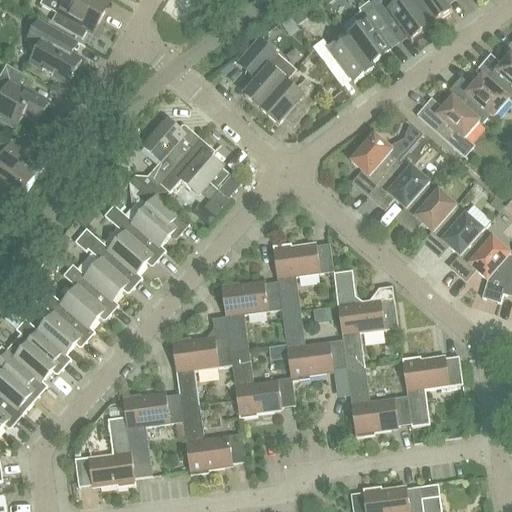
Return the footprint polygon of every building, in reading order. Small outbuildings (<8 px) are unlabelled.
[(44,0),(41,6),(58,16),(53,25),(83,41),(87,33),(93,36),(100,24),(106,14),(95,8),(99,0),(44,0)] [(376,0),(371,5),(385,24),(387,27),(396,21),(412,43),(432,28),(411,0),(376,0)] [(411,0),(432,28),(452,13),(442,0),(411,0)] [(362,28),(350,37),(374,71),(375,70),(373,67),(391,53),(375,31),(385,24),(371,5),(370,4),(360,11),(362,14),(355,18),(362,28)] [(64,36),(39,22),(28,42),(40,49),(31,65),(68,87),(83,62),(58,48),(64,36)] [(355,85),(374,71),(350,37),(349,38),(352,41),(340,50),(335,43),(328,48),(324,42),(314,50),(329,70),(339,63),(355,85)] [(296,73),(260,41),(239,65),(258,82),(245,97),(262,112),(287,84),(296,73)] [(511,56),(499,71),(489,62),(478,74),(483,78),(511,104),(511,56)] [(35,83),(7,67),(0,79),(0,95),(3,98),(0,102),(0,118),(4,121),(2,123),(16,131),(24,117),(38,125),(50,104),(29,93),(35,83)] [(511,105),(511,104),(483,78),(470,93),(459,84),(449,96),(453,100),(483,127),(492,118),(494,120),(509,103),(511,105)] [(297,92),(287,84),(262,112),(279,127),(297,107),(307,116),(324,97),(306,82),(297,92)] [(342,93),(333,101),(339,108),(348,101),(342,93)] [(483,128),(483,127),(453,100),(440,115),(430,106),(418,119),(468,162),(469,161),(467,159),(474,150),(465,142),(480,125),(483,128)] [(154,184),(159,188),(201,140),(190,131),(185,137),(168,122),(144,150),(161,165),(149,179),(154,184)] [(360,190),(370,199),(401,164),(424,138),(409,124),(408,125),(411,127),(406,142),(391,150),(375,137),(352,164),(370,180),(360,190)] [(29,137),(29,136),(0,147),(0,207),(7,213),(9,209),(12,211),(19,200),(21,202),(45,168),(43,166),(44,163),(28,152),(23,140),(29,137)] [(201,140),(159,188),(154,194),(164,203),(182,182),(199,198),(223,170),(206,155),(211,149),(201,140)] [(410,172),(401,164),(370,199),(380,207),(389,197),(406,212),(407,212),(428,188),(431,185),(412,169),(410,172)] [(126,218),(134,225),(161,249),(162,249),(176,232),(182,237),(191,227),(164,203),(154,194),(136,178),(130,185),(139,193),(136,197),(141,202),(133,210),(126,218)] [(242,187),(232,178),(219,193),(229,202),(242,187)] [(437,196),(428,188),(407,212),(406,212),(397,222),(407,231),(416,220),(434,235),(434,236),(455,212),(458,209),(439,193),(437,196)] [(201,216),(214,227),(233,206),(220,194),(219,195),(211,204),(201,216)] [(495,202),(490,207),(500,215),(504,210),(505,209),(496,201),(495,202)] [(125,236),(111,252),(110,252),(138,276),(152,260),(158,265),(167,254),(162,249),(161,249),(134,225),(126,218),(115,208),(105,219),(125,236)] [(464,219),(455,212),(434,236),(434,235),(424,246),(434,254),(443,244),(461,259),(461,260),(482,235),(485,233),(467,217),(464,219)] [(101,263),(87,279),(114,304),(114,303),(129,287),(134,292),(144,281),(138,276),(110,252),(111,252),(89,233),(77,246),(88,256),(90,253),(101,263)] [(482,235),(461,260),(461,259),(451,270),(461,278),(470,268),(488,283),(483,301),(501,306),(504,297),(511,273),(503,266),(511,256),(493,240),(491,243),(482,235)] [(283,317),(302,314),(297,280),(335,275),(331,247),(310,250),(309,246),(293,249),(292,246),(274,249),(279,285),(283,313),(282,313),(283,317)] [(78,290),(63,306),(63,307),(90,331),(91,330),(105,314),(110,319),(120,308),(114,303),(114,304),(87,279),(74,268),(64,278),(78,290)] [(347,371),(348,373),(366,370),(362,337),(399,331),(395,303),(383,305),(382,299),(381,299),(376,300),(374,303),(363,304),(357,299),(353,272),(335,275),(338,305),(344,343),(348,371),(347,371)] [(245,318),(282,313),(283,313),(279,285),(258,287),(258,284),(241,287),(241,284),(222,287),(229,341),(230,341),(232,354),(250,352),(245,318)] [(63,307),(63,306),(50,295),(41,305),(54,317),(40,333),(39,334),(67,358),(67,357),(81,341),(87,346),(96,335),(91,330),(90,331),(63,307)] [(19,297),(13,305),(24,313),(30,305),(19,297)] [(283,317),(292,380),(293,384),(311,381),(311,379),(327,377),(327,374),(347,371),(348,371),(344,343),(306,348),(302,314),(283,317)] [(23,338),(9,354),(16,360),(16,361),(43,385),(43,384),(57,368),(63,373),(72,362),(67,357),(67,358),(39,334),(40,333),(26,322),(17,332),(23,338)] [(181,397),(182,410),(201,408),(196,374),(233,369),(234,369),(232,354),(230,341),(229,341),(209,344),(208,340),(192,343),(191,340),(173,343),(180,397),(181,397)] [(0,365),(6,371),(0,378),(0,395),(19,412),(19,411),(25,416),(35,405),(30,400),(34,395),(39,400),(49,389),(43,384),(43,385),(16,361),(16,360),(9,354),(3,349),(0,352),(0,365)] [(254,386),(250,352),(232,354),(234,369),(233,369),(240,422),(259,419),(259,417),(275,415),(275,411),(297,408),(293,384),(292,380),(254,386)] [(403,362),(408,399),(409,399),(413,427),(412,427),(412,430),(431,427),(426,393),(464,388),(460,359),(439,362),(439,359),(422,362),(422,359),(403,362)] [(391,430),(412,427),(413,427),(409,399),(408,399),(371,404),(366,370),(348,373),(357,440),(376,438),(375,435),(392,433),(391,430)] [(0,395),(0,433),(10,422),(16,427),(25,416),(19,411),(19,412),(0,395)] [(147,430),(184,425),(182,410),(181,397),(180,397),(160,400),(159,397),(142,399),(142,397),(124,399),(126,420),(127,420),(133,467),(134,467),(136,481),(153,479),(151,465),(147,430)] [(205,442),(201,408),(182,410),(184,425),(191,478),(210,475),(210,473),(226,471),(226,468),(247,465),(243,437),(205,442)] [(137,488),(136,481),(134,467),(133,467),(127,420),(126,420),(109,423),(114,457),(82,461),(76,462),(80,490),(101,488),(101,491),(118,488),(118,491),(137,488)] [(442,511),(439,487),(421,489),(423,501),(422,501),(423,511),(442,511)] [(423,511),(422,501),(423,501),(421,489),(400,493),(399,489),(383,492),(382,489),(364,492),(365,497),(366,511),(423,511)]
